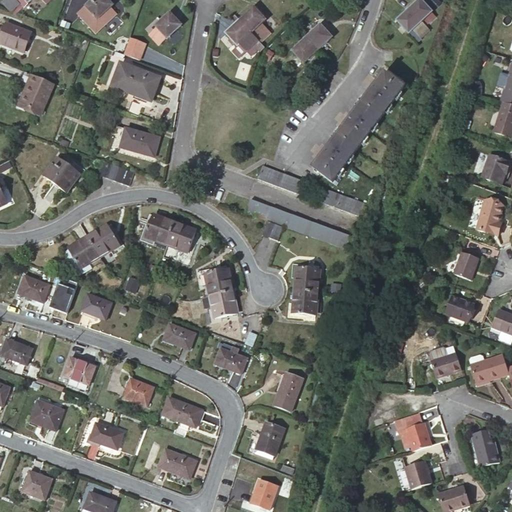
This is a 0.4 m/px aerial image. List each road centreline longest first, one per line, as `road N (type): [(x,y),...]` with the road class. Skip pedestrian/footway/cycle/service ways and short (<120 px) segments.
road 1 (residential): [(201,511),(227,437),(229,406),(218,390),(0,311)]
road 2 (residential): [(342,220),(186,163),(204,0)]
road 3 (residential): [(0,241),(33,236),(120,199),(155,197),(203,214),(265,290)]
road 4 (residential): [(0,441),(189,511)]
road 5 (residential): [(375,0),(359,73),(292,162)]
